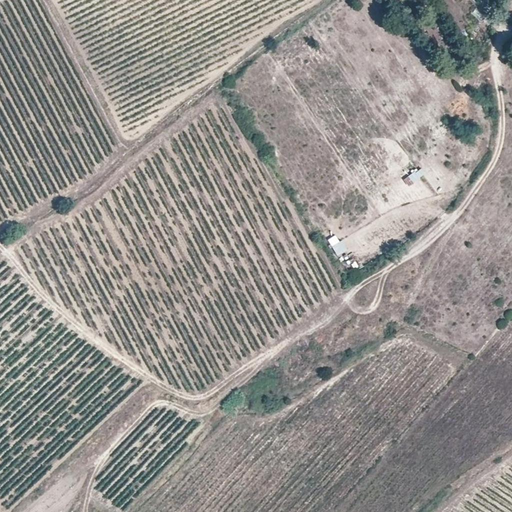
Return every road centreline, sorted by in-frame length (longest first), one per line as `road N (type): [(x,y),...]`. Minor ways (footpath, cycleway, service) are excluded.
road 1 (track): [(511,31),(495,50),(498,151),(451,220),(202,397),(152,378),(57,311),(3,252)]
road 2 (track): [(345,297),(220,99),(101,192),(0,255)]
road 3 (track): [(76,511),(148,405),(202,408),(283,344)]
